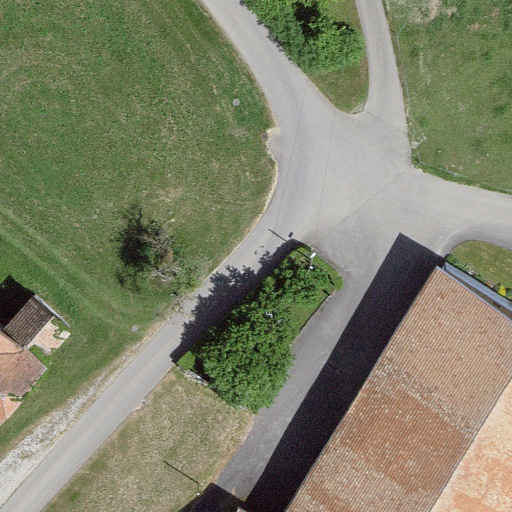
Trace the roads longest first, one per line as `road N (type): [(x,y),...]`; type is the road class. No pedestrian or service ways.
road 1 (unclassified): [(15,511),(152,359),(352,160),(226,0)]
road 2 (track): [(511,214),(455,204),(352,160),(376,130),(383,94),(368,0)]
